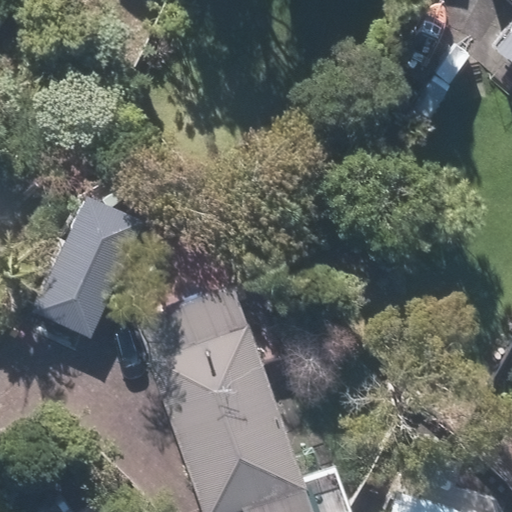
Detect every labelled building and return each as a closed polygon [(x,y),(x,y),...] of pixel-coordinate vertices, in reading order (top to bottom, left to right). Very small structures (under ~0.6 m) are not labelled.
[(0,0),(0,31),(18,7),(7,0),(0,0)] [(472,32),(446,10),(409,54),(435,76),(472,32)] [(511,15),(496,35),(511,48),(511,15)] [(126,258),(69,232),(26,327),(83,353),(126,258)] [(323,511),(235,276),(135,313),(208,509),(246,495),(252,511),(323,511)] [(511,511),(511,488),(377,469),(370,511),(511,511)]
